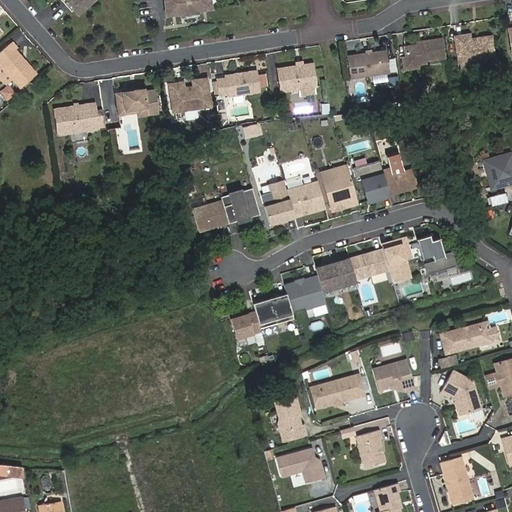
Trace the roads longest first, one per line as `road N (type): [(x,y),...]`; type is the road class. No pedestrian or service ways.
road 1 (residential): [(10,0),(64,63),(80,69),(321,34)]
road 2 (residential): [(511,272),(446,213),(425,209),(302,245),(265,269),(234,269)]
